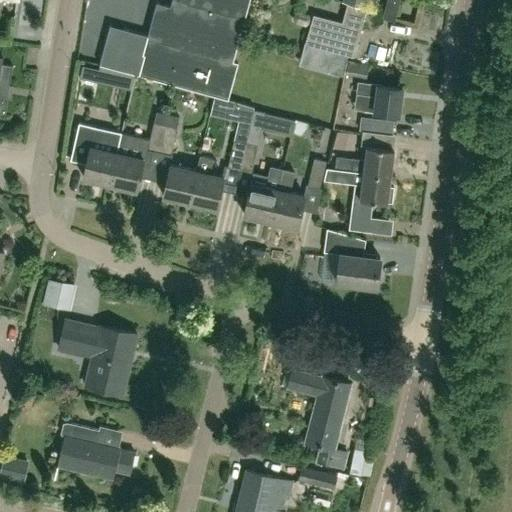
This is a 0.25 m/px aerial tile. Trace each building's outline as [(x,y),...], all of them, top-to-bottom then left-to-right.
[(249,0),(171,0),(170,5),(156,1),(147,34),(110,24),(99,64),(228,98),(238,61),(233,60),(249,0)] [(348,0),(342,22),(313,14),(305,43),(353,56),(367,5),(371,6),(373,0),(388,0),(399,3),(399,0),(348,0)] [(0,111),(5,112),(7,96),(10,96),(11,86),(9,86),(12,65),(2,63),(3,57),(0,56),(0,111)] [(348,61),(345,74),(366,78),(370,65),(348,61)] [(79,75),(96,79),(98,69),(81,64),(79,75)] [(358,81),(356,93),(367,95),(365,110),(398,114),(402,86),(378,83),(358,81)] [(239,169),(253,109),(248,133),(236,131),(234,140),(234,139),(228,167),(239,169)] [(253,109),(239,169),(251,172),(261,128),(273,131),(277,115),(253,109)] [(396,134),(398,121),(385,119),(383,133),(396,134)] [(159,151),(165,123),(154,121),(148,148),(159,151)] [(165,123),(159,151),(171,154),(177,126),(165,123)] [(116,151),(120,135),(78,126),(71,158),(86,162),(83,176),(88,178),(87,181),(98,184),(99,180),(110,182),(117,151),(116,151)] [(336,156),(335,169),(352,171),(364,172),(390,176),(394,148),(387,147),(389,134),(363,130),(362,144),(367,145),(365,160),(336,156)] [(116,151),(117,151),(110,182),(136,188),(147,141),(120,135),(116,151)] [(300,174),(300,139),(286,140),(287,175),(300,174)] [(196,169),(189,201),(216,207),(224,175),(210,172),(214,157),(200,154),(196,169)] [(320,188),(326,161),(314,159),(308,185),(320,188)] [(189,201),(196,169),(170,163),(163,195),(189,201)] [(280,177),(281,177),(283,169),(270,166),(268,176),(254,173),(252,182),(251,182),(244,213),(270,219),(277,188),(278,188),(280,177)] [(335,181),(336,169),(335,169),(327,168),(324,180),(335,181)] [(353,197),(351,215),(349,228),(372,231),(373,218),(370,217),(372,200),(387,201),(390,176),(364,172),(360,198),(353,197)] [(278,188),(277,188),(270,219),(297,225),(304,194),(290,191),(292,179),(280,177),(278,188)] [(327,228),(324,251),(341,253),(337,281),(377,286),(380,257),(364,254),(366,239),(327,228)] [(56,299),(79,308),(86,291),(63,282),(56,299)] [(122,394),(137,333),(99,324),(99,327),(65,319),(58,348),(92,356),(85,385),(122,394)] [(343,466),(346,450),(334,447),(350,382),(292,368),(288,385),(318,393),(306,441),(320,445),(317,459),(343,466)] [(61,432),(65,434),(58,464),(114,477),(115,469),(130,473),(135,452),(120,449),(120,448),(97,442),(100,429),(68,422),(64,422),(61,432)] [(349,454),(347,466),(358,468),(361,457),(349,454)] [(28,460),(6,455),(1,479),(24,483),(28,460)] [(337,475),(302,466),(298,479),(337,489),(339,476),(337,475)] [(246,469),(235,511),(284,511),(292,480),(246,469)]
